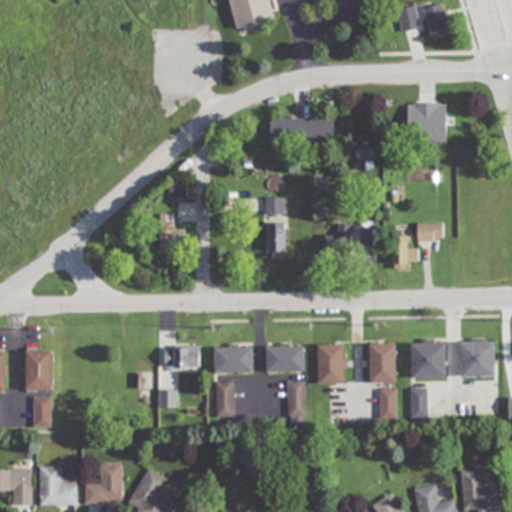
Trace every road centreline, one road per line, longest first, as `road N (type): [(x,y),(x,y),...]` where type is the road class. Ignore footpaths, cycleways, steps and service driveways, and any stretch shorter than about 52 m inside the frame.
road 1 (residential): [(511,72),(326,77),(258,93),(195,134),(33,278),(0,296)]
road 2 (residential): [(511,300),(0,306)]
road 3 (residential): [(202,306),(203,150)]
